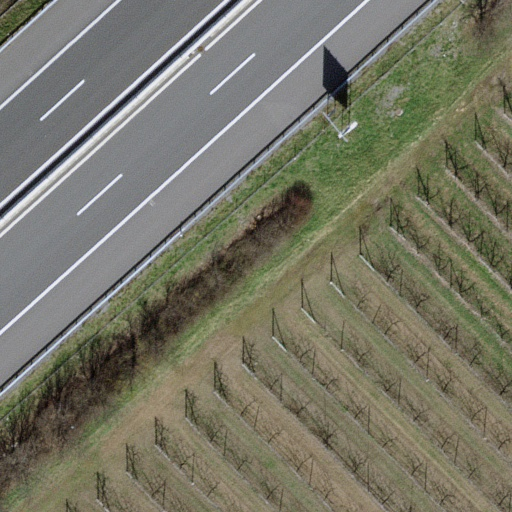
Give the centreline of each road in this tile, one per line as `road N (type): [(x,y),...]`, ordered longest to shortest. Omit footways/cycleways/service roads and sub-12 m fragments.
road 1 (motorway): [(0,283),(314,0)]
road 2 (motorway): [(167,0),(0,151)]
